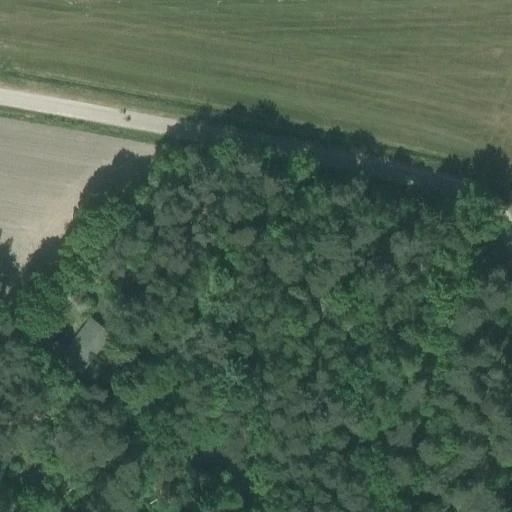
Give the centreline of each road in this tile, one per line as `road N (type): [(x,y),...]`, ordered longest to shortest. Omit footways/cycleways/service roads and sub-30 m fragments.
road 1 (unclassified): [(0,100),(204,133),(468,190),(496,208),(510,236)]
road 2 (track): [(349,511),(469,272),(510,236)]
